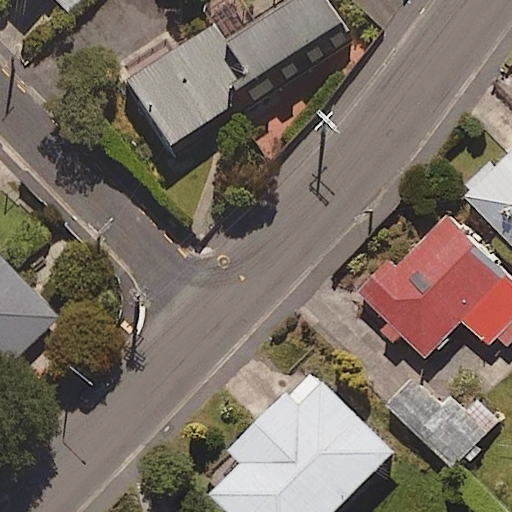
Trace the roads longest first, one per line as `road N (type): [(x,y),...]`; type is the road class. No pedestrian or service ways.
road 1 (tertiary): [(487,0),(406,112),(213,323)]
road 2 (residential): [(213,323),(0,101)]
road 3 (tertiary): [(213,323),(37,511)]
